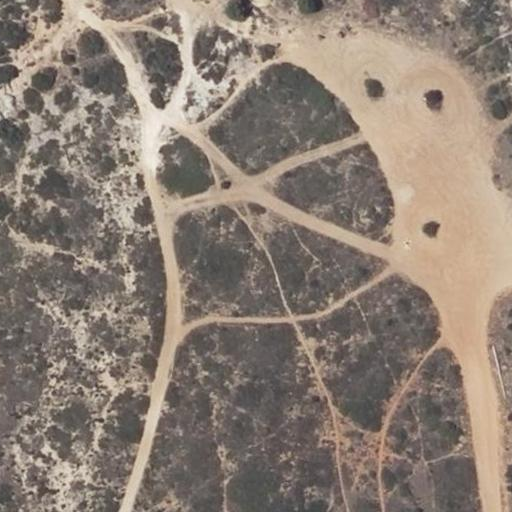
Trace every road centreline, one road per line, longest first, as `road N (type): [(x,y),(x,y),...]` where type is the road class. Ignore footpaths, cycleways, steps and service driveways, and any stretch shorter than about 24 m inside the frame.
road 1 (track): [(84,0),(115,26),(208,13),(249,32),(378,126),(454,200),(505,420),(497,511)]
road 2 (track): [(115,26),(142,167),(166,230),(177,337),(118,511)]
